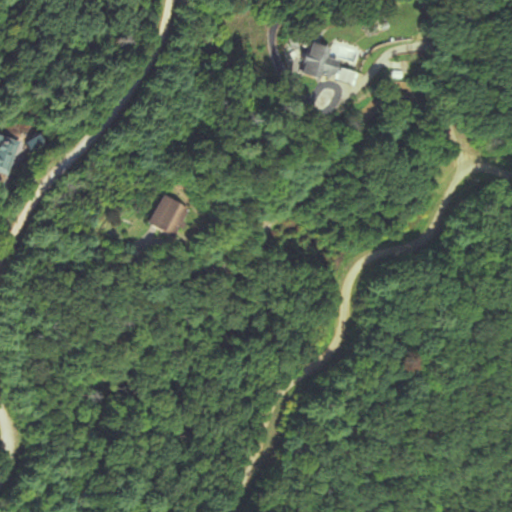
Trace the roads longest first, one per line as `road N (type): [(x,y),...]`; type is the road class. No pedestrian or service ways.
road 1 (residential): [(215,511),(276,379),(336,319),(340,272),(351,254),(420,225),(430,177),(452,150),(483,151),(511,166)]
road 2 (residential): [(0,453),(13,224),(29,170),(44,150),(112,109),(174,0)]
road 3 (residential): [(452,150),(414,27),(375,39),(362,57)]
